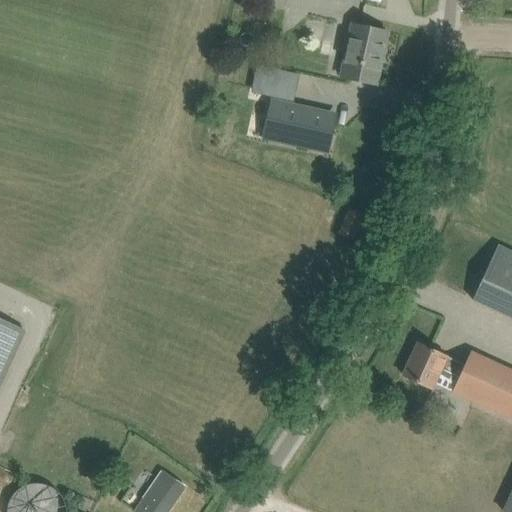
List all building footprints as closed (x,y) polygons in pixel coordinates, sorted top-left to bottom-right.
[(341,78),(356,81),(376,86),(387,32),(352,25),(341,78)] [(250,94),(268,97),(274,70),(256,66),(250,94)] [(273,104),(265,142),(329,156),(337,117),(273,104)] [(351,209),(339,233),(354,240),(365,215),(351,209)] [(472,303),(511,320),(511,251),(498,245),(472,303)] [(0,378),(23,329),(0,318),(0,378)] [(418,344),(403,376),(432,389),(434,384),(511,419),(511,370),(471,352),(465,366),(418,344)] [(154,458),(134,445),(121,465),(141,478),(154,458)] [(138,511),(168,511),(186,488),(164,473),(162,476),(163,477),(138,511)] [(4,509),(4,511),(3,511),(64,511),(65,510),(64,507),(64,503),(63,501),(61,498),(61,496),(58,493),(56,490),(52,487),(51,486),(49,485),(45,483),(44,482),(40,481),(36,481),(34,481),(30,481),(28,481),(26,482),(23,483),(21,484),(17,486),(14,488),(13,489),(11,492),(9,495),(8,496),(6,500),(5,504),(4,505),(4,507),(4,509)]
